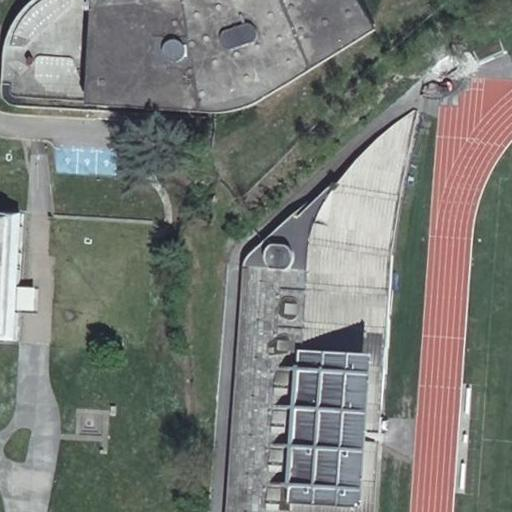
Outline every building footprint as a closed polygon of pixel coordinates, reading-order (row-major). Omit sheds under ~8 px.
[(251,102),(285,83),(378,24),(365,0),(41,0),(34,5),(27,13),(21,20),(9,46),(7,53),(5,80),(5,95),(7,102),(11,106),(18,109),(103,115),(111,113),(118,103),(135,104),(232,108),(251,102)] [(312,241),(308,274),(295,511),(378,511),(396,257),(402,218),(423,107),(362,157),(334,187),(317,218),(312,241)] [(15,303),(21,217),(0,215),(0,343),(13,344),(15,303)] [(295,511),(308,274),(243,270),(230,511),(295,511)] [(196,312),(194,337),(217,339),(220,315),(196,312)]
